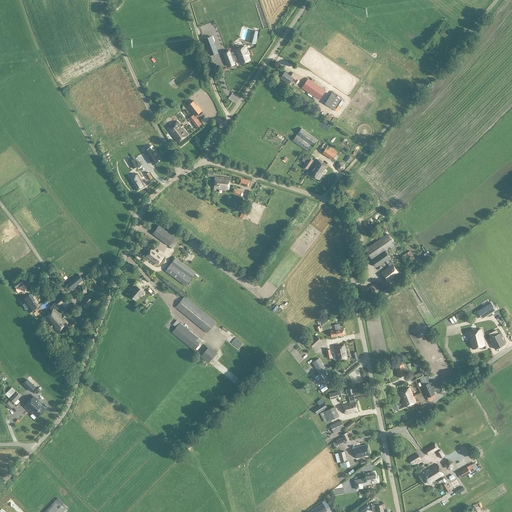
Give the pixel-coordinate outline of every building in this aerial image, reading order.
[(258,31),(253,30),(250,42),(255,43),(257,37),(256,37),(258,31)] [(212,36),(205,39),(211,55),(218,52),(215,46),(214,46),(213,42),(214,42),(212,36)] [(230,51),(224,53),(225,57),(229,56),(230,58),(232,57),(233,60),(238,58),(239,59),(240,63),(250,59),(248,54),(249,54),(248,50),(247,51),(245,46),(235,50),(235,51),(236,52),(231,54),(230,52),(230,51)] [(229,56),(225,57),(228,66),(235,64),(233,60),(232,57),(230,58),(229,56)] [(234,86),(241,79),(234,71),(230,75),(229,74),(226,77),(234,86)] [(282,75),(280,78),(284,81),(288,84),(288,83),(289,83),(291,80),(294,82),(298,76),(293,73),(291,75),(285,71),(284,72),(283,72),(282,74),(282,75)] [(319,100),(325,90),(310,80),(308,78),(301,88),(319,100)] [(333,91),(331,94),(330,94),(324,103),(334,110),(342,98),(337,95),(337,94),(333,91)] [(194,101),(187,105),(194,114),(195,116),(202,111),(194,101)] [(194,114),(188,119),(190,122),(192,121),(197,128),(202,124),(195,116),(194,114)] [(167,129),(173,136),(178,142),(188,135),(182,128),(177,122),(167,129)] [(292,140),(309,152),(318,139),(301,128),(292,140)] [(322,153),(332,160),(337,151),(330,146),(330,145),(325,142),(322,146),(325,149),(322,153)] [(152,146),(144,151),(150,160),(151,159),(154,164),(160,159),(152,146)] [(307,169),(313,160),(309,157),(303,166),(307,169)] [(128,162),(132,168),(136,165),(133,159),(128,162)] [(320,175),(326,166),(318,160),(309,173),(317,179),(318,178),(319,180),(322,176),(320,175)] [(136,190),(144,185),(137,174),(129,179),(136,190)] [(229,189),(230,178),(215,177),(214,188),(229,189)] [(248,187),(250,180),(240,178),(238,184),(248,187)] [(315,233),(320,236),(328,223),(322,220),(315,233)] [(152,234),(169,246),(173,249),(179,240),(175,237),(159,225),(152,234)] [(143,239),(148,241),(150,242),(152,238),(149,236),(145,234),(143,239)] [(385,251),(394,244),(387,234),(364,249),(371,259),(384,250),(385,251)] [(157,264),(163,257),(151,249),(146,256),(157,264)] [(376,267),(389,258),(385,251),(384,250),(371,259),(371,260),(376,267)] [(186,286),(195,272),(175,257),(165,271),(186,286)] [(394,264),(391,260),(387,263),(389,266),(381,273),(387,282),(394,277),(396,279),(400,276),(393,265),(394,264)] [(66,284),(70,290),(83,280),(78,274),(66,284)] [(16,288),(24,284),(20,278),(13,283),(16,288)] [(136,300),(143,291),(136,286),(129,294),(136,300)] [(377,296),(380,300),(390,292),(387,288),(377,296)] [(62,295),(56,301),(59,305),(60,306),(67,299),(62,295)] [(29,312),(38,306),(34,300),(32,302),(28,296),(21,300),(29,312)] [(80,304),(86,308),(92,300),(87,296),(80,304)] [(207,333),(216,322),(184,296),(175,307),(207,333)] [(50,307),(52,310),(55,309),(59,305),(56,301),(50,307)] [(88,311),(94,303),(92,301),(86,310),(88,311)] [(482,318),(495,310),(491,302),(477,311),(482,318)] [(58,332),(67,323),(55,309),(52,310),(45,317),(58,332)] [(176,327),(172,332),(193,350),(202,340),(180,323),(176,327)] [(339,324),(336,325),(334,325),(335,330),(330,331),(331,337),(344,334),(343,328),(340,329),(339,324)] [(480,329),(468,332),(470,341),(483,337),(481,329),(480,329)] [(496,330),(488,334),(490,338),(489,338),(495,349),(505,344),(500,333),(498,334),(496,330)] [(316,336),(308,343),(313,348),(321,341),(316,336)] [(483,337),(470,341),(472,349),(485,345),(483,337)] [(315,350),(323,343),(321,341),(314,349),(315,350)] [(326,370),(325,368),(319,358),(312,362),(319,374),(326,370)] [(394,366),(395,368),(399,377),(407,374),(403,363),(394,366)] [(28,380),(23,384),(31,391),(35,387),(28,380)] [(435,380),(430,382),(422,385),(427,397),(435,394),(434,392),(439,389),(435,380)] [(409,397),(414,396),(410,387),(399,392),(401,399),(409,396),(409,397)] [(16,390),(9,398),(14,403),(21,396),(16,390)] [(340,390),(329,393),(330,399),(342,396),(340,390)] [(346,407),(356,405),(354,395),(348,397),(350,402),(345,403),(346,407)] [(36,398),(33,396),(25,405),(27,407),(27,408),(32,414),(33,413),(38,417),(46,409),(42,404),(42,403),(36,398)] [(409,396),(401,399),(404,407),(416,402),(414,396),(409,397),(409,396)] [(21,397),(14,404),(17,408),(21,404),(19,403),(23,399),(21,397)] [(317,402),(319,405),(314,409),(317,414),(327,407),(324,402),(321,398),(317,402)] [(9,400),(5,404),(9,408),(11,409),(14,406),(9,400)] [(357,411),(358,411),(356,405),(346,407),(345,403),(342,404),(345,414),(353,412),(354,413),(358,412),(357,411)] [(320,413),(322,418),(325,422),(327,421),(339,416),(334,406),(322,412),(320,413)] [(333,432),(344,427),(341,420),(330,425),(333,432)] [(353,420),(346,426),(348,428),(355,423),(353,420)] [(335,440),(338,445),(345,442),(342,437),(335,440)] [(435,443),(424,450),(427,455),(439,448),(435,443)] [(369,454),(366,444),(354,448),(356,458),(369,454)] [(347,460),(344,451),(335,453),(337,463),(347,460)] [(421,459),(417,453),(408,458),(412,464),(421,459)] [(443,475),(437,464),(422,473),(428,484),(443,475)] [(471,464),(459,471),(463,477),(474,470),(471,464)] [(366,484),(375,482),(375,481),(378,480),(378,476),(376,477),(376,474),(375,474),(375,472),(373,472),(365,474),(365,476),(365,478),(361,479),(360,479),(354,480),(356,489),(362,488),(361,483),(366,482),(366,484)] [(442,485),(446,492),(449,490),(448,487),(450,486),(449,484),(447,485),(446,483),(442,485)] [(58,497),(43,511),(65,511),(69,508),(58,497)] [(372,508),(376,507),(377,511),(383,511),(382,504),(378,505),(377,502),(371,503),(372,508)] [(15,503),(11,507),(15,511),(20,511),(22,511),(15,503)] [(359,509),(361,511),(363,511),(369,507),(366,503),(359,509)]
